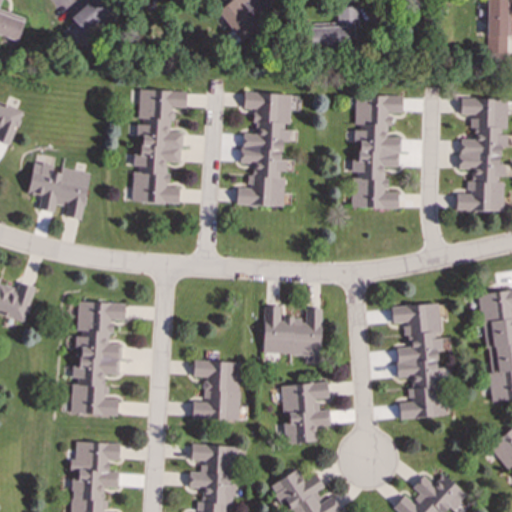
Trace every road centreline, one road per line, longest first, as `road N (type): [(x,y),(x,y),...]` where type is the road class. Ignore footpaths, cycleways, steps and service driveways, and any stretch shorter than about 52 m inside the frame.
road 1 (residential): [(511,244),(334,276),(121,263),(0,236)]
road 2 (residential): [(152,511),(166,266)]
road 3 (residential): [(205,268),(217,80)]
road 4 (residential): [(353,276),(367,461)]
road 5 (residential): [(432,96),(429,207),(438,260)]
